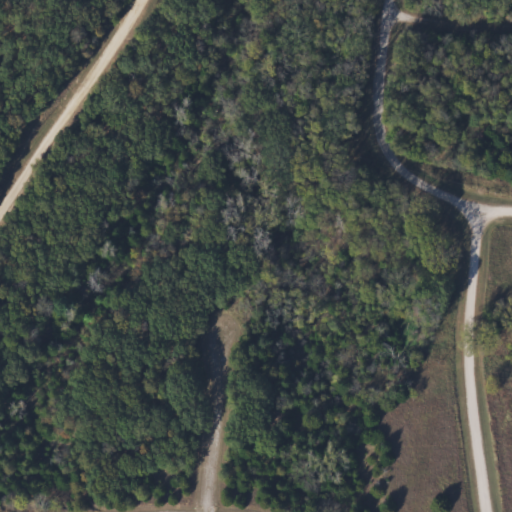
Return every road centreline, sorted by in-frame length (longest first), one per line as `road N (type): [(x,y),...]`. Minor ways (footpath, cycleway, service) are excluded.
road 1 (residential): [(488,511),(473,407),(479,212)]
road 2 (residential): [(390,0),(380,115),(394,168),(479,212),(511,213)]
road 3 (residential): [(0,216),(144,0)]
road 4 (residential): [(209,511),(227,325)]
road 5 (residential): [(389,15),(511,21)]
